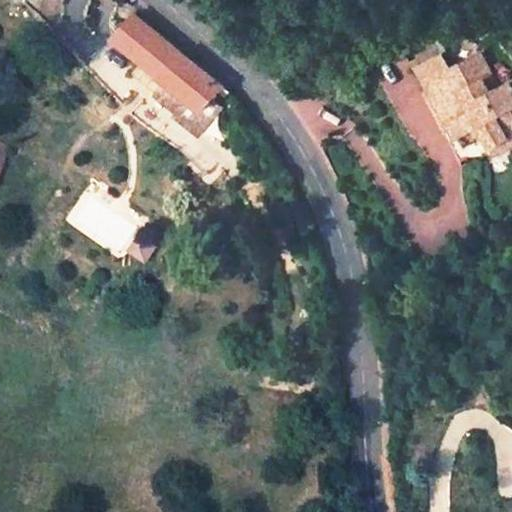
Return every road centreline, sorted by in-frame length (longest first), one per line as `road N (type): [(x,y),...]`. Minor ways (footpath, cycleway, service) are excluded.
road 1 (tertiary): [(163,0),(275,110),(339,228),(357,314),(373,511)]
road 2 (residential): [(440,511),(442,459),(464,422),(483,419),(510,452)]
